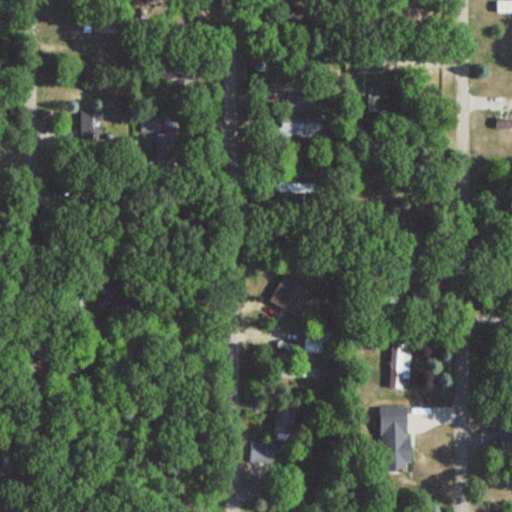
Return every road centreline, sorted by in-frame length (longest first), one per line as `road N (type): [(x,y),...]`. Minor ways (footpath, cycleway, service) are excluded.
road 1 (residential): [(466,511),(459,0)]
road 2 (residential): [(32,0),(34,511)]
road 3 (residential): [(230,511),(230,0)]
